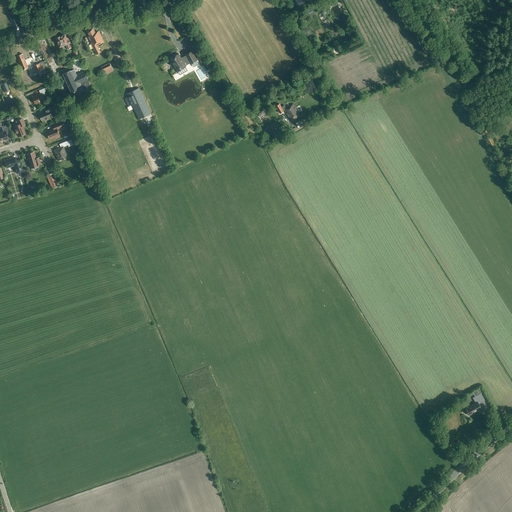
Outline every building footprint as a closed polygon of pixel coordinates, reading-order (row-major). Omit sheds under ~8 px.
[(15,30),(21,27),(16,16),(11,18),(15,30)] [(95,32),(93,28),(87,31),(90,37),(89,37),(97,55),(101,53),(98,46),(104,42),(99,31),(95,32)] [(65,34),(56,38),(59,44),(58,44),(59,47),(66,45),(68,49),(71,48),(69,44),(70,43),(70,41),(68,41),(65,34)] [(170,59),(178,72),(186,67),(186,66),(190,63),(191,64),(198,60),(196,57),(200,55),(198,51),(194,54),(192,51),(186,54),(186,55),(181,58),(179,54),(170,59)] [(22,54),(17,56),(18,60),(17,60),(19,64),(20,63),(22,70),(28,68),(26,64),(27,64),(22,54)] [(100,68),(104,75),(113,71),(109,63),(100,68)] [(34,66),(37,73),(42,71),(39,64),(34,66)] [(71,70),(63,74),(73,95),(84,90),(83,88),(90,85),(88,80),(89,79),(85,71),(77,75),(74,69),(71,71),(71,70)] [(40,94),(33,97),(35,104),(45,100),(43,96),(46,95),(45,92),(46,91),(45,88),(39,90),(40,94)] [(151,113),(139,88),(127,94),(139,119),(151,113)] [(280,104),(276,106),(280,113),(284,110),(280,104)] [(51,105),(45,108),(46,111),(40,114),(42,120),(52,116),(50,111),(53,110),(51,105)] [(300,115),(293,105),(285,110),(291,121),(300,115)] [(319,109),(314,112),(317,118),(323,115),(319,109)] [(14,126),(18,136),(25,133),(21,125),(24,124),(22,118),(17,121),(18,125),(14,126)] [(306,124),(303,119),(296,123),(298,128),(306,124)] [(60,137),(58,130),(66,126),(63,120),(52,125),(53,128),(46,131),(50,140),(55,138),(55,139),(60,137)] [(2,126),(2,128),(3,132),(0,132),(3,141),(8,139),(6,133),(9,132),(7,125),(2,126)] [(71,140),(67,141),(60,144),(61,148),(55,150),(59,160),(67,157),(63,147),(68,145),(69,147),(73,145),(71,140)] [(35,159),(33,152),(27,154),(30,163),(35,162),(36,165),(40,164),(38,158),(35,159)] [(5,160),(7,167),(14,165),(17,173),(22,172),(19,160),(16,161),(14,157),(5,160)] [(473,394),(474,396),(473,397),(476,403),(466,408),(467,411),(469,415),(481,409),(479,404),(485,400),(481,393),(484,392),(481,387),(472,391),(472,392),(468,394),(469,397),(473,394)]
